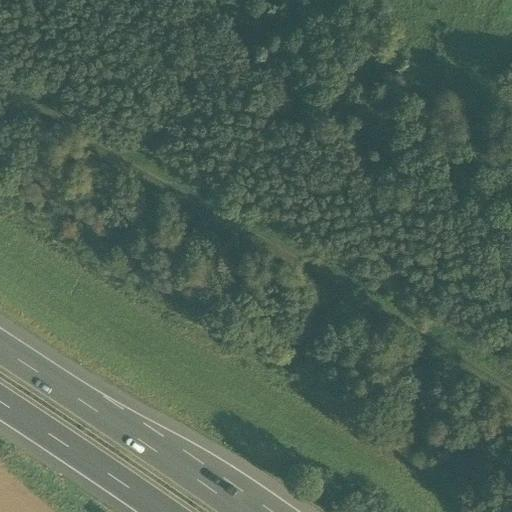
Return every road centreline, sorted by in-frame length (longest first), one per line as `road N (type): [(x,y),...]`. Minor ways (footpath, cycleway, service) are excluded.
road 1 (unknown): [(511,384),(82,138)]
road 2 (motorway): [(237,511),(0,350)]
road 3 (motorway): [(0,406),(157,511)]
